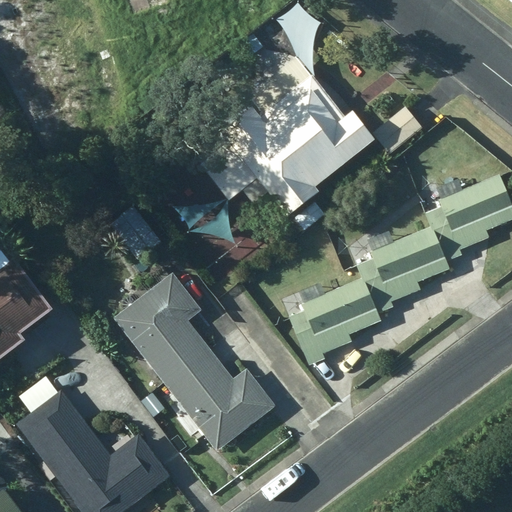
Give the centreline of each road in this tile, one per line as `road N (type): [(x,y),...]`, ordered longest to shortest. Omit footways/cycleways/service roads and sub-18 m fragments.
road 1 (tertiary): [(273,511),(511,334)]
road 2 (residential): [(511,85),(402,0)]
